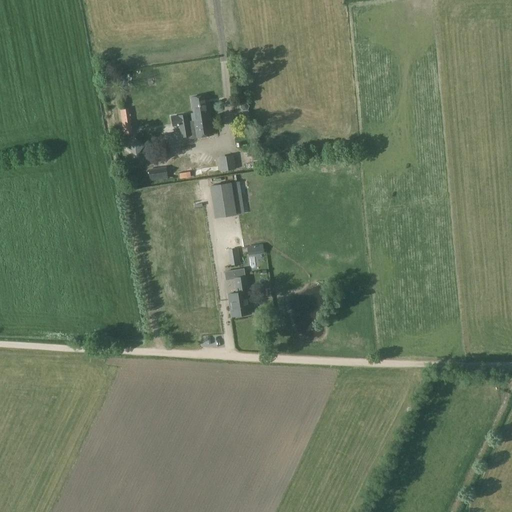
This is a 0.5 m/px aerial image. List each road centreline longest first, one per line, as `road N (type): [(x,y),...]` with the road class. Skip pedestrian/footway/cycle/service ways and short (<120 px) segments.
road 1 (unclassified): [(511,366),(0,345)]
road 2 (track): [(511,384),(450,511)]
